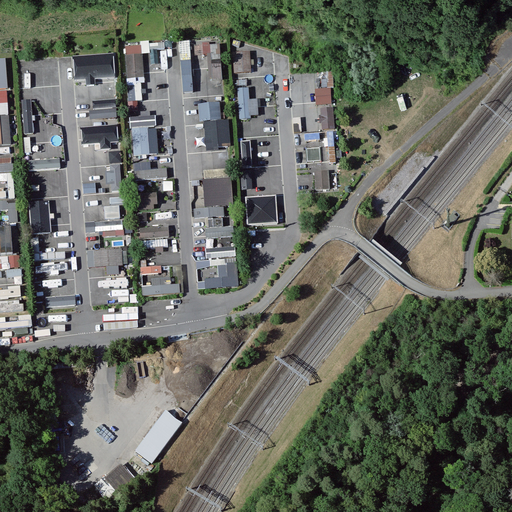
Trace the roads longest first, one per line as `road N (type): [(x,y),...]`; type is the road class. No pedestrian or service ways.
road 1 (unclassified): [(407,280),(350,235),(331,232),(256,309),(227,321),(0,351)]
road 2 (track): [(105,338),(99,382),(136,430),(86,481),(71,479),(67,461),(79,447),(102,457)]
